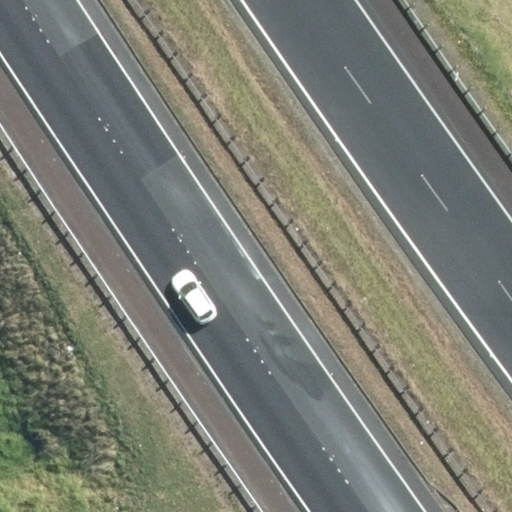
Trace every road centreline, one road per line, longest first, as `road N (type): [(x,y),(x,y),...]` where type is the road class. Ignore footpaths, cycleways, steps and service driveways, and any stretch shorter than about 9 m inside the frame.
road 1 (motorway): [(400,511),(55,0)]
road 2 (motorway): [(309,0),(511,310)]
